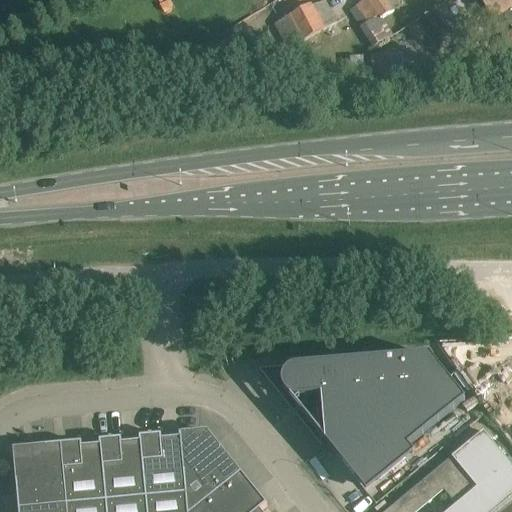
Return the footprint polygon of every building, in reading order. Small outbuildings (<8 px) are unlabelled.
[(382,20),(395,12),(386,0),(364,0),(366,2),(358,8),(369,24),(361,29),(373,49),(393,36),(382,20)] [(480,0),(493,21),(502,16),(511,31),(511,30),(511,4),(509,0),(480,0)] [(313,4),(274,26),(288,52),(337,25),(324,1),(314,6),(313,4)] [(424,18),(437,40),(457,29),(443,6),(424,18)] [(511,54),(511,33),(502,39),(511,55),(511,54)] [(242,39),(242,58),(268,57),(267,35),(252,35),(252,39),(242,39)] [(313,54),(272,56),(273,86),(314,84),(313,54)] [(282,382),(282,385),(282,388),(282,390),(283,392),(284,394),(286,396),(287,398),(289,399),(291,400),(295,401),(298,402),(300,401),(322,399),(326,444),(333,453),(367,494),(414,456),(408,448),(465,402),(431,359),(300,370),(298,370),(296,370),(292,372),(289,373),(287,374),(285,377),(283,379),(282,382)] [(180,436),(181,441),(186,498),(187,511),(263,511),(268,508),(208,434),(180,436)] [(496,511),(511,500),(511,468),(484,434),(388,511),(496,511)] [(140,440),(141,445),(146,501),(186,498),(181,441),(163,443),(162,438),(140,440)] [(101,444),(101,448),(106,505),(146,501),(141,445),(123,446),(122,442),(101,444)] [(83,445),(61,447),(67,508),(106,505),(101,448),(83,450),(83,445)] [(14,452),(20,511),(26,511),(67,508),(61,447),(14,452)] [(187,511),(186,498),(146,501),(147,511),(187,511)] [(147,511),(146,501),(106,505),(106,511),(147,511)]
